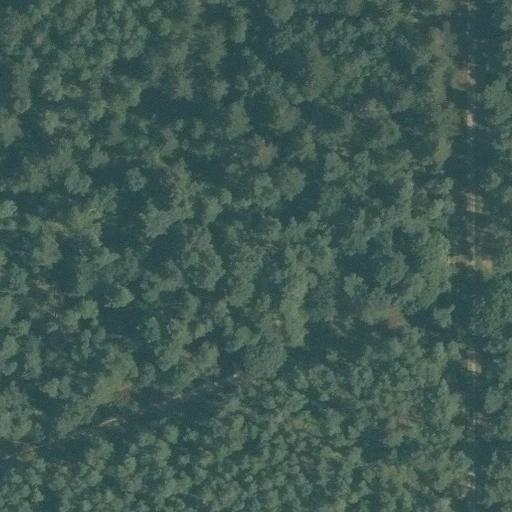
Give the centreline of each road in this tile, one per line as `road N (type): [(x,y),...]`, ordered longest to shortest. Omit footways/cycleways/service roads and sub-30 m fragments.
road 1 (track): [(472,511),(472,0)]
road 2 (track): [(265,366),(0,463)]
road 3 (track): [(511,278),(265,366)]
